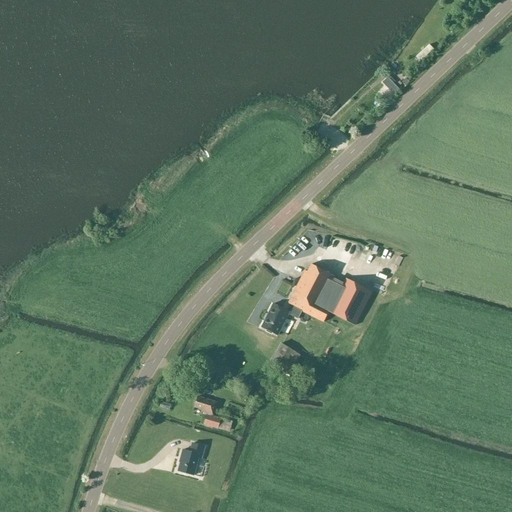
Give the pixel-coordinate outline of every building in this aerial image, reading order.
[(420,56),(431,43),(427,39),(415,52),(420,56)] [(383,83),(391,90),(392,88),(397,93),(400,89),(395,85),(395,84),(388,77),(383,83)] [(336,135),(322,125),(314,135),(329,145),(336,135)] [(322,235),(318,246),(328,249),(331,238),(322,235)] [(349,253),(354,244),(349,242),(345,251),(349,253)] [(273,304),(261,327),(278,336),(288,314),(298,319),(302,312),(323,323),(329,312),(355,326),(372,292),(346,279),(343,284),(333,279),(334,276),(311,264),(307,272),(305,271),(287,304),(289,305),(287,311),(273,304)] [(392,295),(394,290),(382,286),(380,291),(392,295)] [(271,361),(291,373),(301,355),(281,343),(271,361)] [(212,416),(212,415),(216,403),(198,397),(195,407),(204,410),(203,412),(207,413),(204,425),(230,432),(232,421),(212,416)] [(200,468),(196,467),(199,457),(202,458),(205,447),(192,443),(190,451),(183,449),(180,459),(181,460),(178,471),(194,475),(197,476),(200,468)]
